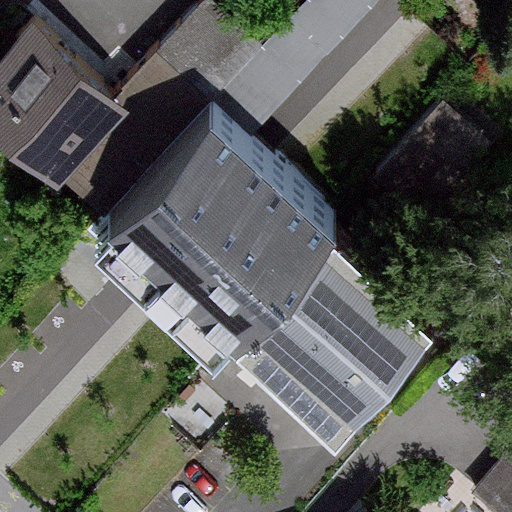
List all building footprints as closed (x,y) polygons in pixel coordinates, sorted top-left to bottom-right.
[(29,3),(0,35),(0,106),(103,201),(200,95),(256,34),(219,0),(191,0),(116,83),(29,3)] [(236,321),(332,215),(200,95),(103,201),(236,321)] [(440,97),(385,160),(423,192),(477,129),(440,97)] [(432,306),(332,215),(236,321),(336,412),(432,306)] [(511,511),(511,442),(477,487),(509,511),(511,511)]
